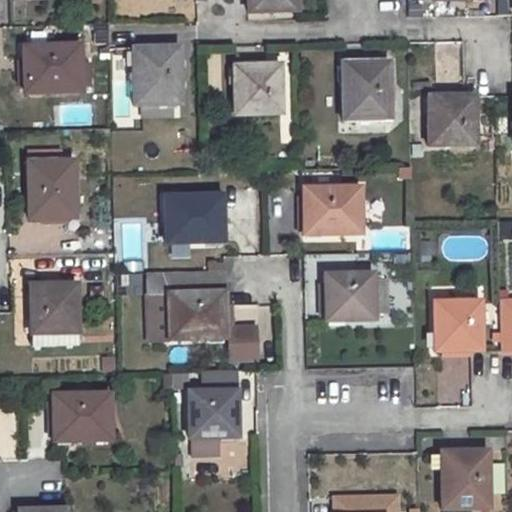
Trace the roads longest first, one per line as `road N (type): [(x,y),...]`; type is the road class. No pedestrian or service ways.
road 1 (residential): [(494,364),(495,416),(301,419)]
road 2 (residential): [(237,277),(297,275),(301,419)]
road 3 (residential): [(370,26),(491,22),(493,79)]
road 4 (residential): [(217,0),(219,26),(370,26)]
